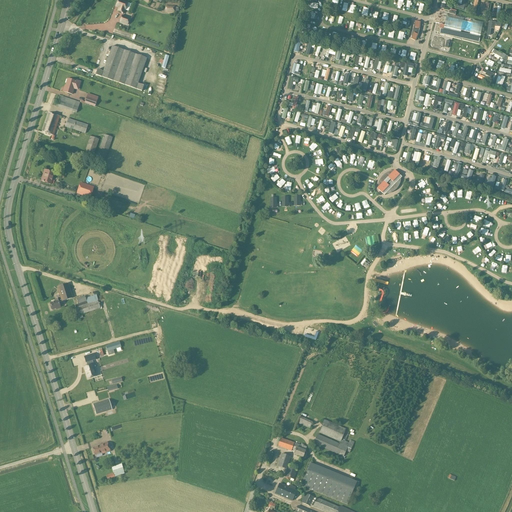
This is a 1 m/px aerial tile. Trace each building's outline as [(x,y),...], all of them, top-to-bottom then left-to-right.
[(120,0),(118,0),(116,7),(119,8),(118,11),(124,13),(125,10),(128,3),(120,0)] [(335,0),(333,0),(331,7),(336,9),(339,1),(335,0)] [(456,0),(456,8),(465,9),(465,0),(456,0)] [(315,16),(315,17),(316,14),(309,11),(307,16),(313,19),(315,16)] [(478,37),(481,21),(475,20),(454,15),(447,14),(445,25),(441,24),(440,28),(444,29),(444,30),(450,31),(471,36),(478,37)] [(488,21),(487,35),(491,36),(491,29),(500,30),(501,23),(488,21)] [(420,22),(416,22),(414,22),(414,23),(415,23),(415,28),(414,33),(411,39),(410,38),(410,39),(415,41),(418,35),(419,29),(420,22)] [(96,75),(142,91),(144,86),(138,84),(147,59),(112,46),(103,72),(98,70),(96,75)] [(496,62),(501,64),(502,62),(505,63),(508,56),(494,50),(492,56),(498,58),(496,62)] [(359,62),(362,63),(363,58),(356,57),(354,66),(358,66),(359,62)] [(412,73),(414,64),(401,62),(400,67),(404,68),(403,75),(407,76),(408,72),(412,73)] [(291,73),(298,75),(301,65),(294,63),(291,73)] [(322,76),(325,76),(324,80),(327,81),(330,71),(324,69),(322,76)] [(483,69),(481,72),(493,77),(494,73),(483,69)] [(356,89),(359,78),(355,76),(353,84),(350,83),(349,87),(356,89)] [(502,87),(505,77),(502,76),(501,77),(498,76),(495,84),(502,87)] [(292,90),(293,81),(298,82),(299,78),(290,77),(289,89),(292,90)] [(63,92),(72,95),(76,82),(68,79),(66,86),(65,86),(63,92)] [(361,90),(365,91),(370,81),(365,79),(361,90)] [(438,92),(441,80),(437,79),(437,81),(433,81),(432,86),(430,86),(429,90),(438,92)] [(511,88),(504,87),(503,91),(511,92),(511,79),(511,88)] [(449,91),(451,83),(446,81),(443,90),(440,89),(439,93),(446,94),(446,91),(449,91)] [(316,84),(315,94),(321,95),(323,85),(316,84)] [(462,95),(465,96),(465,97),(468,98),(471,90),(465,88),(462,95)] [(423,101),(424,97),(422,97),(423,91),(417,91),(415,101),(419,102),(419,101),(423,101)] [(98,97),(88,94),(84,103),(95,107),(98,97)] [(432,98),(430,98),(430,95),(426,94),(424,106),(431,107),(432,98)] [(431,98),(435,99),(433,109),(436,110),(438,102),(442,102),(443,98),(431,95),(431,98)] [(380,111),(382,103),(386,104),(387,101),(380,99),(376,110),(380,111)] [(396,106),(397,102),(389,101),(387,109),(390,109),(391,105),(396,106)] [(461,110),(458,110),(460,104),(455,102),(451,115),(459,117),(461,110)] [(311,112),(319,113),(320,104),(317,103),(316,106),(313,106),(311,112)] [(329,117),(331,106),(327,105),(326,111),(320,110),(319,115),(322,115),(322,116),(329,117)] [(479,122),(481,109),(475,108),(473,119),(475,119),(475,122),(479,122)] [(485,111),(482,120),(485,121),(487,115),(492,116),(493,113),(485,111)] [(345,120),(347,120),(347,123),(350,124),(353,113),(350,112),(349,116),(346,115),(345,120)] [(418,126),(421,113),(417,112),(417,114),(414,113),(412,120),(415,120),(415,122),(413,122),(412,125),(418,126)] [(42,131),(54,135),(60,117),(48,113),(42,131)] [(498,124),(501,114),(495,113),(492,122),(498,124)] [(432,129),(434,119),(427,117),(424,127),(432,129)] [(65,127),(85,134),(88,125),(68,119),(65,127)] [(379,119),(378,122),(376,122),(374,127),(377,127),(376,130),(380,131),(383,120),(379,119)] [(399,138),(402,127),(396,126),(393,137),(399,138)] [(355,131),(359,133),(361,130),(353,127),(347,139),(351,141),(355,131)] [(464,127),(462,135),(457,133),(456,137),(465,140),(468,128),(464,127)] [(471,139),(467,137),(466,139),(475,142),(478,131),(474,130),(471,139)] [(368,144),(375,146),(378,134),(372,132),(368,144)] [(437,139),(433,148),(437,149),(441,139),(445,140),(446,137),(435,133),(434,138),(437,139)] [(95,160),(104,163),(113,138),(104,135),(95,160)] [(494,136),(493,140),(490,139),(488,146),(490,147),(491,145),(494,146),(497,137),(494,136)] [(84,157),(92,160),(99,139),(90,137),(84,157)] [(502,146),(498,145),(496,149),(505,152),(509,140),(504,138),(502,146)] [(394,147),(393,150),(396,151),(399,141),(391,139),(390,142),(392,143),(391,146),(394,147)] [(467,143),(464,153),(470,155),(471,150),(473,151),(474,146),(467,143)] [(476,146),(473,159),(477,160),(478,158),(482,159),(485,148),(476,146)] [(488,157),(495,159),(497,152),(489,150),(488,157)] [(403,157),(406,158),(405,162),(409,163),(412,154),(405,151),(403,157)] [(412,160),(416,161),(415,164),(418,165),(422,154),(415,152),(412,160)] [(502,163),(506,164),(507,155),(500,154),(498,165),(502,166),(502,163)] [(435,160),(432,166),(438,169),(442,158),(437,157),(436,160),(435,160)] [(458,164),(454,176),(458,177),(462,166),(458,164)] [(461,178),(470,182),(474,171),(469,170),(468,171),(464,169),(462,174),(463,174),(461,178)] [(41,182),(51,185),(54,173),(44,170),(41,182)] [(389,174),(388,173),(387,174),(386,174),(385,175),(384,176),(383,177),(382,178),(382,179),(381,180),(381,181),(380,182),(381,182),(382,183),(377,189),(385,195),(390,190),(391,192),(392,192),(393,192),(394,191),(395,190),(396,190),(396,189),(397,188),(398,187),(399,186),(399,185),(399,184),(397,182),(402,177),(395,170),(390,175),(389,174)] [(270,178),(273,183),(279,178),(276,174),(270,178)] [(481,186),(485,175),(481,174),(478,182),(474,181),(473,184),(481,186)] [(492,175),(491,178),(489,178),(487,183),(490,184),(489,186),(493,187),(496,176),(492,175)] [(81,189),(78,188),(77,193),(80,194),(82,190),(84,190),(84,192),(85,193),(86,191),(88,192),(87,197),(90,198),(94,188),(83,184),(81,189)] [(312,190),(315,195),(321,191),(318,186),(312,190)] [(332,202),(338,198),(335,193),(329,198),(332,202)] [(57,287),(60,298),(62,302),(72,298),(68,284),(57,287)] [(100,309),(98,300),(87,304),(85,297),(76,299),(79,307),(75,308),(78,316),(100,309)] [(62,302),(60,298),(55,299),(56,302),(50,304),(52,310),(56,309),(56,310),(60,308),(59,302),(62,302)] [(314,337),(305,334),(304,336),(315,340),(318,332),(316,331),(314,337)] [(111,356),(116,355),(115,351),(123,349),(122,344),(109,348),(111,356)] [(96,359),(94,354),(84,357),(86,362),(87,366),(84,367),(87,378),(95,376),(94,373),(95,373),(94,369),(93,369),(92,364),(90,365),(89,361),(96,359)] [(107,411),(104,401),(89,405),(92,415),(107,411)] [(301,417),(298,423),(310,428),(312,421),(301,417)] [(340,442),(341,439),(346,429),(324,420),(318,433),(340,442)] [(341,439),(340,442),(340,444),(317,434),(313,444),(343,457),(346,451),(350,452),(354,442),(350,440),(349,442),(341,439)] [(291,451),(292,450),(293,446),(294,443),(280,438),(278,446),(291,451)] [(110,452),(107,443),(99,445),(99,446),(93,448),(95,455),(101,453),(102,454),(110,452)] [(305,451),(293,446),(292,450),(295,451),(294,454),(303,458),(305,451)] [(277,467),(286,469),(290,457),(282,454),(277,467)] [(311,463),(301,486),(348,505),(357,482),(311,463)] [(123,468),(120,469),(113,471),(115,477),(122,475),(125,474),(123,468)] [(285,476),(293,479),(297,470),(288,468),(285,476)] [(276,494),(292,501),(296,491),(280,484),(276,494)] [(303,503),(311,506),(315,497),(307,494),(303,503)] [(346,511),(338,508),(338,507),(317,498),(313,506),(326,511),(346,511)] [(272,503),(273,503),(269,501),(267,506),(270,507),(267,511),(274,511),(272,511),(273,508),(274,509),(276,505),(272,503)]
